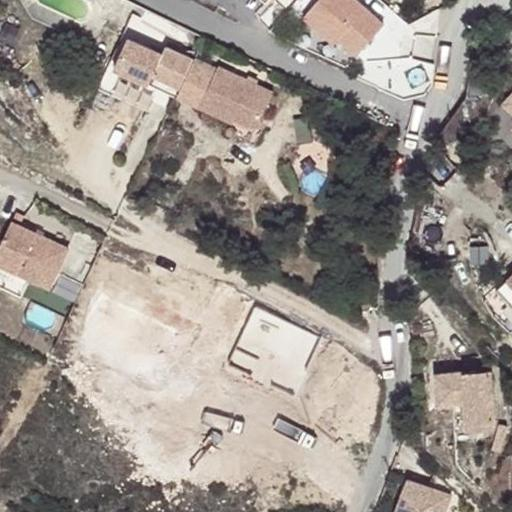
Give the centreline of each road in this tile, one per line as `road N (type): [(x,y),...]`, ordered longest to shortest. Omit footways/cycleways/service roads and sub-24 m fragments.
road 1 (residential): [(361,511),(398,394),(397,212),(428,124)]
road 2 (residential): [(162,0),(428,124)]
road 3 (residential): [(428,124),(470,0)]
